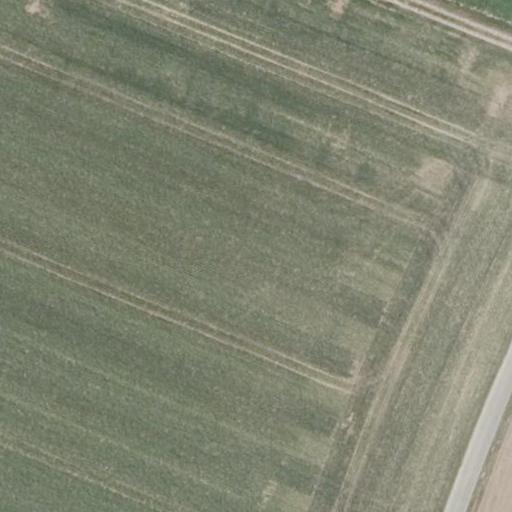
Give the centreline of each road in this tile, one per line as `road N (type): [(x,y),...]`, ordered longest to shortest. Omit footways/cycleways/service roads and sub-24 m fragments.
road 1 (unclassified): [(462,511),(511,384)]
road 2 (track): [(398,0),(511,46)]
